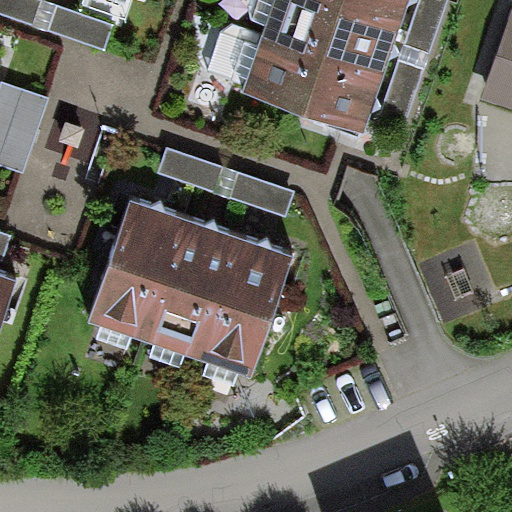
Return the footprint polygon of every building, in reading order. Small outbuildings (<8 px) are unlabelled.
[(422,0),(294,0),(263,94),(378,132),(422,0)] [(511,36),(490,101),(511,108),(511,36)] [(0,120),(16,62),(0,57),(0,120)] [(168,187),(299,211),(304,183),(174,159),(168,187)] [(303,254),(148,201),(102,334),(257,387),(303,254)] [(0,369),(31,277),(0,266),(0,369)]
